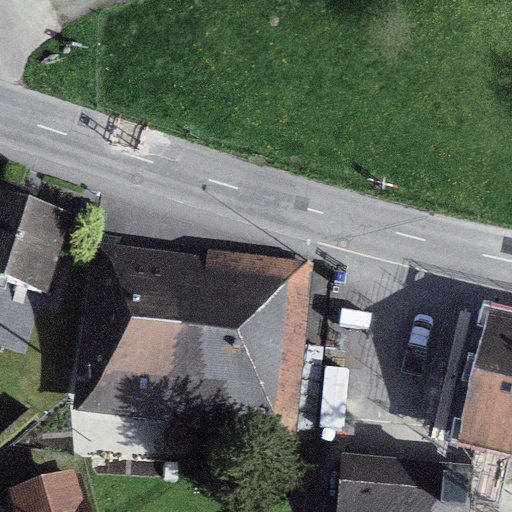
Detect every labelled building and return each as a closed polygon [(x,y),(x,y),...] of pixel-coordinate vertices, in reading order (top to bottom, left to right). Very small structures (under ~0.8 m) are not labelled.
[(0,290),(30,300),(52,239),(0,220),(0,290)] [(92,408),(186,413),(193,271),(98,267),(92,408)] [(293,276),(193,271),(186,413),(286,417),(293,276)] [(511,450),(511,332),(490,327),(466,441),(511,450)] [(457,511),(460,481),(344,471),(340,511),(457,511)]
